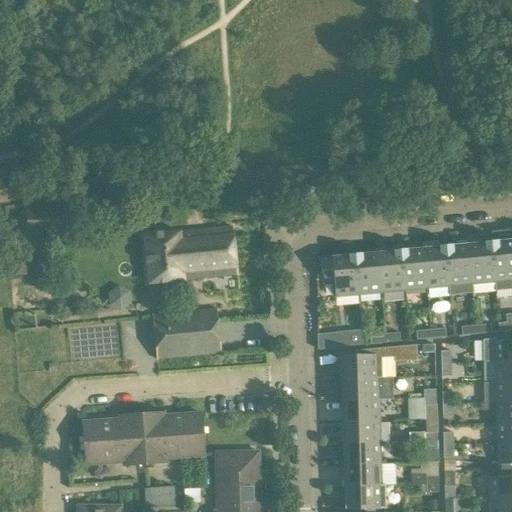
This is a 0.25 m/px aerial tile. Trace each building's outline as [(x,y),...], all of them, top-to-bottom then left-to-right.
[(25,208),(19,216),(20,228),(28,236),(70,231),(77,223),(76,212),(68,204),(25,208)] [(232,227),(144,235),(149,283),(236,275),(232,227)] [(497,243),(491,244),(495,283),(495,293),(511,291),(511,240),(497,242),(497,243)] [(484,244),(468,245),(472,285),(495,283),(491,244),(484,244)] [(452,248),(445,248),(449,287),(472,285),(468,245),(452,247),(452,248)] [(439,248),(423,250),(426,289),(449,287),(445,248),(439,249),(439,248)] [(406,252),(400,252),(404,291),(426,289),(423,250),(406,251),(406,252)] [(393,252),(377,254),(381,294),(404,291),(400,252),(393,253),(393,252)] [(361,256),(355,257),(358,296),(381,294),(377,254),(361,255),(361,256)] [(332,261),(327,261),(328,271),(332,270),(335,298),(358,296),(355,257),(331,259),(332,261)] [(195,311),(152,315),(156,359),(221,353),(216,309),(212,309),(211,297),(194,299),(195,311)] [(490,325),(476,326),(476,335),(491,333),(490,325)] [(476,326),(461,327),(462,336),(476,335),(476,326)] [(445,329),(430,330),(431,339),(446,338),(445,329)] [(430,330),(416,332),(416,341),(431,339),(430,330)] [(362,331),(316,336),(317,350),(363,346),(362,331)] [(399,333),(385,335),(386,343),(400,342),(399,333)] [(385,335),(370,336),(371,345),(386,343),(385,335)] [(483,363),(495,362),(511,361),(511,340),(495,341),(495,339),(483,339),(483,363)] [(434,345),(422,345),(423,377),(435,377),(434,345)] [(451,352),(441,352),(441,364),(451,364),(451,352)] [(355,357),(342,357),(342,379),(378,378),(378,379),(382,379),(382,356),(355,357)] [(511,361),(495,362),(495,383),(511,382),(511,361)] [(451,364),(441,364),(441,377),(451,377),(451,364)] [(378,378),(342,379),(343,401),(379,400),(387,400),(387,394),(379,394),(378,379),(378,378)] [(511,382),(495,383),(496,403),(511,402),(511,382)] [(492,401),(492,385),(469,385),(469,401),(492,401)] [(436,391),(423,391),(424,399),(436,399),(436,391)] [(452,392),(442,393),(442,405),(452,405),(452,392)] [(436,399),(424,399),(424,407),(436,407),(436,399)] [(379,400),(343,401),(343,423),(379,422),(379,400)] [(511,402),(496,403),(496,424),(511,423),(511,402)] [(452,405),(442,405),(442,418),(453,418),(452,405)] [(119,420),(83,422),(86,466),(123,463),(123,466),(167,462),(167,459),(204,457),(200,414),(164,416),(163,413),(119,417),(119,420)] [(379,422),(343,423),(344,444),(380,443),(379,422)] [(511,423),(496,424),(497,444),(511,443),(511,423)] [(453,433),(443,433),(443,446),(453,446),(453,433)] [(437,434),(425,434),(425,442),(437,442),(437,434)] [(437,442),(425,442),(425,450),(437,450),(437,442)] [(380,443),(344,444),(345,466),(380,465),(380,443)] [(511,443),(497,444),(498,465),(511,464),(511,443)] [(453,446),(443,446),(444,459),(454,458),(453,446)] [(217,511),(214,511),(213,511),(263,511),(260,511),(258,452),(215,453),(217,511)] [(380,465),(345,466),(345,488),(381,487),(381,486),(380,465)] [(438,477),(426,477),(426,485),(438,485),(438,477)] [(511,477),(489,478),(490,499),(511,498),(511,477)] [(438,485),(426,485),(426,493),(438,493),(438,485)] [(176,486),(146,488),(147,508),(177,506),(176,486)] [(381,487),(345,488),(346,510),(360,509),(360,510),(386,509),(385,486),(381,486),(381,487)] [(455,487),(444,487),(445,500),(455,500),(455,487)] [(511,511),(511,498),(490,499),(489,511),(511,511)] [(455,511),(455,500),(445,500),(445,511),(455,511)]
